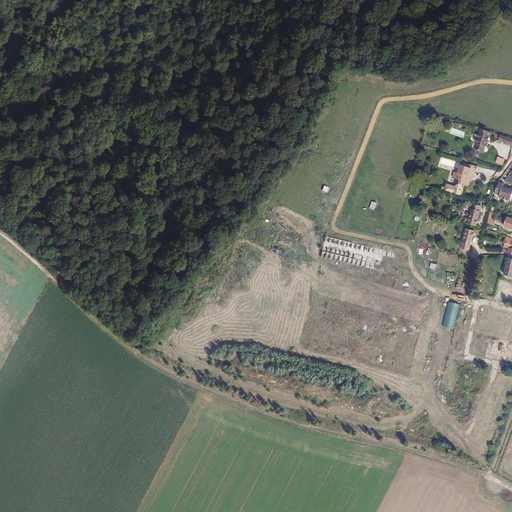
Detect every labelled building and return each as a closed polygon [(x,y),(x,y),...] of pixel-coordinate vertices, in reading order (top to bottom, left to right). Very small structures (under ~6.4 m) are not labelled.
[(489,150),(493,135),(483,132),(478,147),(480,147),(478,153),(485,155),(487,150),(489,150)] [(511,147),(511,141),(503,138),(501,143),(507,145),(507,146),(511,147)] [(468,176),(471,167),(452,161),(448,170),(464,175),(468,176)] [(482,182),(485,175),(487,176),(488,171),(479,169),(478,171),(474,170),(475,168),(471,167),(468,176),(464,175),(462,182),(470,184),(469,188),(464,191),(457,189),(455,195),(464,197),(472,199),(475,189),(478,190),(480,184),(479,184),(480,181),(482,182)] [(510,201),(511,195),(511,191),(509,191),(510,189),(503,186),(504,185),(499,183),(495,194),(499,195),(498,197),(510,201)] [(478,222),(483,207),(476,206),(474,211),(473,210),(469,225),(477,227),(477,225),(479,225),(479,222),(478,222)] [(502,228),(500,222),(493,220),(491,218),(490,217),(488,224),(502,228)] [(475,237),(476,234),(475,234),(475,232),(467,229),(463,243),(464,244),(463,249),(469,251),(471,246),(474,237),(475,237)] [(511,257),(511,240),(510,239),(508,244),(503,243),(501,253),(511,257)]
